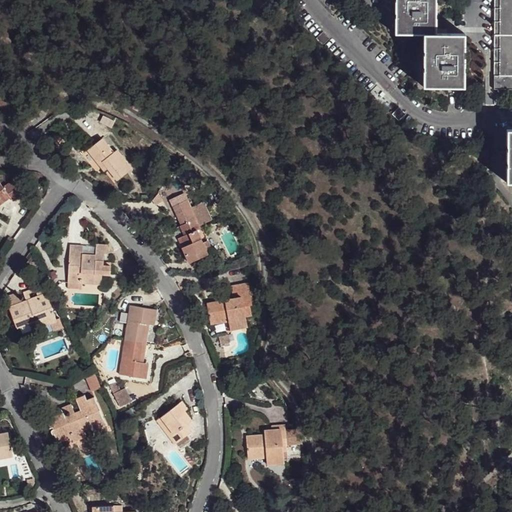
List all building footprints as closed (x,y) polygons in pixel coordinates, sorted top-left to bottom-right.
[(426,33),(426,84),(467,85),(466,33),(438,33),(438,0),(398,0),(398,33),(426,33)] [(511,75),(508,76),(508,0),(498,0),(497,89),(511,89),(511,75)] [(115,155),(105,139),(89,154),(106,175),(110,172),(119,184),(135,172),(119,152),(115,155)] [(18,181),(5,190),(13,199),(19,206),(29,198),(18,181)] [(0,183),(0,208),(13,199),(5,190),(0,183)] [(176,211),(170,204),(158,214),(172,229),(170,230),(177,238),(170,243),(177,251),(187,263),(203,250),(188,231),(190,229),(189,226),(199,218),(187,202),(176,211)] [(83,249),(68,248),(68,275),(80,276),(81,283),(95,283),(95,277),(103,276),(111,277),(110,266),(103,264),(104,255),(108,256),(108,247),(97,246),(96,256),(83,256),(83,249)] [(80,276),(68,275),(68,286),(94,287),(95,283),(81,283),(80,276)] [(103,276),(95,277),(95,283),(94,287),(101,287),(103,276)] [(248,291),(232,293),(233,304),(205,308),(208,330),(227,327),(228,334),(245,332),(244,321),(250,320),(248,310),(251,309),(248,291)] [(45,297),(9,314),(18,335),(36,327),(39,333),(58,324),(45,297)] [(154,314),(128,310),(122,346),(139,348),(143,328),(152,329),(154,314)] [(139,348),(122,346),(118,381),(143,385),(145,368),(137,367),(139,348)] [(95,372),(85,376),(92,392),(101,388),(95,372)] [(126,387),(119,390),(116,382),(110,384),(118,408),(132,403),(126,387)] [(87,404),(77,409),(82,420),(77,422),(69,425),(67,422),(50,429),(53,437),(56,436),(57,439),(53,441),(56,446),(59,444),(62,452),(74,448),(72,444),(94,436),(92,433),(106,427),(98,406),(89,410),(87,404)] [(183,410),(178,413),(183,420),(188,417),(183,410)] [(178,413),(161,423),(173,442),(169,443),(174,453),(192,442),(188,434),(191,431),(183,420),(178,413)] [(74,414),(65,417),(67,422),(69,425),(77,422),(74,414)] [(161,423),(157,427),(169,443),(173,442),(161,423)] [(106,427),(92,433),(94,436),(97,445),(111,440),(106,427)] [(251,437),(249,458),(267,461),(267,468),(289,469),(290,455),(306,456),(302,438),(291,437),(292,432),(278,431),(277,436),(270,435),(270,439),(251,437)]
